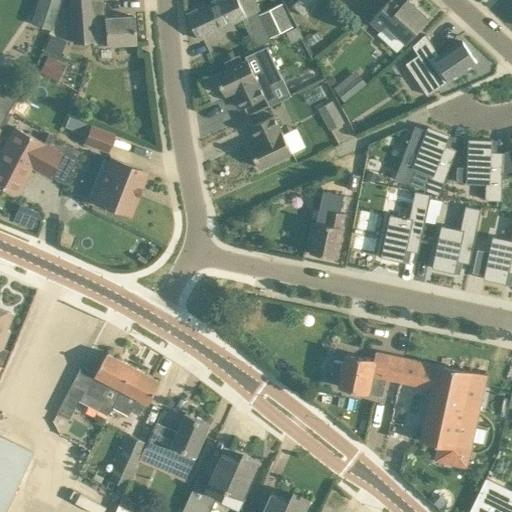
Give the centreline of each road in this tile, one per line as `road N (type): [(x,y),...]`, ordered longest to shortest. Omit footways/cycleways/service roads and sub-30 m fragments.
road 1 (tertiary): [(415,511),(347,450),(157,318)]
road 2 (residential): [(511,321),(199,258)]
road 3 (unclassified): [(199,258),(165,0)]
road 4 (tertiary): [(157,318),(0,239)]
